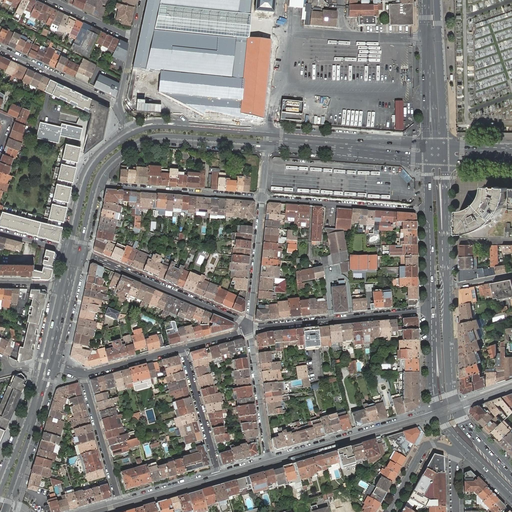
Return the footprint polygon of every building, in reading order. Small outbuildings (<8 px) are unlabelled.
[(21,0),(13,0),(13,2),(12,3),(11,6),(17,9),(19,5),(21,0)] [(28,0),(21,0),(19,5),(17,9),(16,10),(22,13),(23,12),(24,9),(28,0)] [(37,1),(35,0),(28,0),(24,9),(31,13),(31,12),(37,1)] [(85,0),(73,0),(73,4),(83,10),(86,0),(85,0)] [(85,0),(86,0),(83,10),(93,14),(97,0),(85,0)] [(97,0),(93,14),(103,19),(106,8),(101,7),(102,3),(107,4),(108,0),(97,0)] [(147,0),(133,69),(134,69),(147,71),(160,73),(158,93),(204,116),(213,117),(214,109),(263,120),(270,52),(247,49),(248,39),(248,38),(249,27),(250,16),(251,12),(251,0),(147,0)] [(273,14),(274,0),(255,0),(255,12),(273,14)] [(289,0),(289,7),(296,8),(303,8),(302,20),(305,20),(305,25),(309,26),(311,0),(307,0),(307,4),(305,4),(305,0),(289,0)] [(311,0),(309,26),(336,28),(337,14),(336,12),(323,11),(324,0),(323,0),(311,0)] [(357,6),(356,0),(348,0),(349,6),(346,6),(346,17),(358,17),(358,26),(375,25),(375,17),(378,17),(378,10),(382,10),(382,5),(378,4),(377,6),(357,6)] [(412,5),(411,0),(399,0),(400,5),(389,5),(390,15),(390,25),(397,25),(412,25),(412,5)] [(31,13),(30,15),(37,19),(38,16),(44,4),(37,1),(31,12),(31,13)] [(130,24),(134,6),(123,4),(118,2),(117,7),(114,20),(120,21),(119,22),(130,24)] [(49,6),(44,4),(38,16),(37,19),(39,19),(38,21),(40,22),(41,22),(49,6)] [(53,8),(49,6),(41,22),(42,23),(43,21),(46,23),(47,20),(53,8)] [(58,11),(53,8),(47,20),(49,21),(49,20),(51,21),(49,25),(51,26),(58,11)] [(64,14),(58,11),(51,26),(53,27),(54,23),(57,25),(56,28),(58,28),(58,27),(60,23),(64,14)] [(69,16),(64,14),(60,23),(58,27),(65,30),(66,26),(69,16)] [(70,31),(76,19),(69,16),(66,26),(65,30),(67,30),(70,31)] [(76,37),(83,23),(76,19),(70,31),(70,32),(74,34),(73,36),(76,37)] [(101,31),(83,23),(76,37),(71,47),(89,57),(95,42),(96,42),(101,31)] [(0,41),(2,43),(9,29),(7,28),(6,30),(2,28),(0,32),(0,41)] [(2,43),(8,45),(14,33),(9,31),(10,30),(9,29),(2,43)] [(107,34),(101,31),(96,42),(102,45),(107,34)] [(8,45),(14,48),(21,35),(14,32),(14,33),(8,45)] [(14,48),(21,52),(22,50),(26,41),(23,40),(26,33),(23,32),(21,35),(14,48)] [(113,37),(107,34),(102,45),(106,47),(105,50),(107,51),(108,48),(113,37)] [(119,40),(113,37),(108,48),(107,51),(111,53),(113,54),(114,51),(119,40)] [(26,41),(22,50),(27,53),(32,44),(29,43),(30,41),(28,39),(26,41)] [(247,49),(270,52),(271,41),(248,39),(247,49)] [(128,44),(119,40),(114,51),(125,56),(128,44)] [(42,61),(48,64),(55,50),(50,48),(53,42),(51,42),(48,48),(42,61)] [(28,55),(35,58),(41,46),(39,45),(39,47),(34,44),(33,44),(28,55)] [(348,61),(370,62),(370,47),(338,45),(337,48),(344,49),(344,50),(348,50),(348,61)] [(35,58),(42,61),(48,48),(44,47),(41,46),(35,58)] [(48,64),(55,68),(61,56),(62,53),(60,53),(55,50),(48,64)] [(125,56),(114,51),(113,54),(112,56),(113,57),(124,62),(125,56)] [(55,68),(62,71),(67,60),(68,59),(61,56),(55,68)] [(0,70),(4,73),(5,72),(6,70),(10,60),(3,57),(0,63),(0,70)] [(91,78),(97,65),(83,58),(80,66),(77,71),(91,78)] [(17,63),(10,60),(6,70),(5,72),(12,75),(17,63)] [(62,71),(75,77),(77,71),(80,66),(67,60),(62,71)] [(12,75),(10,79),(12,80),(14,76),(23,80),(28,69),(17,63),(12,75)] [(28,69),(23,80),(30,84),(35,72),(28,69)] [(30,84),(37,87),(43,75),(35,72),(30,84)] [(45,90),(50,79),(43,75),(37,87),(45,90)] [(99,77),(94,86),(106,92),(117,97),(119,87),(99,77)] [(50,79),(45,90),(44,91),(48,93),(51,94),(52,91),(57,82),(53,80),(50,79)] [(70,88),(57,82),(52,91),(51,94),(64,100),(70,88)] [(86,110),(88,97),(70,88),(64,100),(86,110)] [(110,107),(88,97),(86,110),(89,112),(91,112),(88,128),(87,134),(89,134),(88,136),(87,143),(86,150),(85,154),(88,151),(96,145),(103,139),(105,131),(110,107)] [(395,101),(395,130),(403,131),(404,102),(395,101)] [(7,113),(17,117),(21,108),(12,104),(7,113)] [(15,121),(24,125),(25,121),(30,111),(26,109),(22,108),(22,110),(20,113),(18,118),(17,117),(15,121)] [(24,125),(15,121),(12,129),(24,134),(25,134),(28,126),(27,126),(24,125)] [(61,126),(40,122),(36,138),(58,143),(60,135),(72,138),(80,140),(82,128),(61,123),(61,126)] [(23,137),(26,137),(27,135),(25,134),(24,134),(12,129),(9,138),(21,142),(23,137)] [(26,147),(27,144),(24,143),(21,142),(9,138),(6,146),(18,150),(19,151),(21,146),(26,147)] [(66,143),(60,147),(58,158),(44,217),(3,206),(1,213),(0,215),(0,226),(56,241),(72,172),(78,145),(66,143)] [(5,155),(13,158),(15,158),(18,150),(6,146),(4,150),(6,151),(5,155)] [(3,154),(0,162),(10,166),(13,158),(5,155),(3,154)] [(0,162),(0,161),(0,171),(7,174),(10,166),(0,162)] [(127,182),(135,183),(136,164),(136,163),(134,163),(133,167),(129,167),(127,182)] [(149,165),(139,164),(136,164),(135,183),(147,184),(149,165)] [(161,169),(161,166),(149,165),(147,184),(160,185),(161,169)] [(120,181),(127,182),(129,167),(121,166),(121,168),(120,181)] [(186,187),(198,187),(199,173),(190,172),(190,166),(188,166),(187,173),(186,187)] [(212,168),(212,171),(211,188),(217,189),(218,173),(219,168),(212,168)] [(160,185),(168,185),(169,174),(170,170),(161,169),(160,185)] [(0,171),(0,180),(7,183),(9,177),(11,178),(12,176),(10,175),(7,174),(0,171)] [(177,186),(186,187),(187,173),(186,172),(182,171),(182,172),(178,172),(178,175),(177,186)] [(226,175),(226,173),(218,173),(217,189),(225,190),(226,175)] [(168,185),(177,186),(178,175),(169,174),(168,185)] [(236,190),(237,176),(226,175),(225,190),(236,190)] [(0,189),(3,191),(6,192),(7,190),(6,190),(8,184),(7,183),(0,180),(0,189)] [(491,222),(491,221),(492,221),(493,219),(494,219),(495,218),(497,216),(499,214),(501,211),(503,208),(504,206),(505,203),(506,200),(507,197),(508,194),(508,190),(508,187),(485,187),(484,191),(483,195),(483,196),(476,202),(469,209),(466,210),(464,210),(458,210),(459,234),(465,233),(469,233),(471,232),(474,232),(477,231),(480,229),(483,228),(485,226),(488,225),(491,223),(491,222)] [(107,190),(104,203),(117,205),(117,200),(122,200),(123,192),(107,190)] [(137,193),(130,192),(129,203),(129,205),(135,206),(136,202),(136,200),(137,193)] [(153,194),(137,193),(136,200),(140,200),(140,202),(136,202),(135,206),(135,210),(135,217),(134,224),(134,228),(139,230),(140,217),(139,217),(140,210),(152,211),(152,208),(153,194)] [(157,194),(153,194),(152,208),(156,209),(156,210),(165,211),(165,208),(166,195),(157,194)] [(174,196),(166,195),(165,208),(165,211),(173,212),(173,208),(174,196)] [(182,196),(174,196),(173,208),(173,212),(181,212),(181,210),(181,209),(182,196)] [(196,197),(189,197),(188,210),(188,213),(195,213),(195,212),(196,197)] [(204,198),(196,197),(195,212),(200,213),(200,215),(200,217),(205,218),(205,216),(205,213),(210,213),(211,199),(204,198)] [(219,199),(211,199),(210,213),(210,215),(217,216),(217,215),(219,199)] [(226,200),(219,199),(217,215),(225,216),(226,200)] [(234,200),(226,200),(225,216),(232,216),(234,200)] [(241,201),(234,200),(232,216),(240,216),(241,201)] [(248,201),(241,201),(240,216),(245,217),(245,219),(247,219),(247,217),(248,201)] [(117,205),(104,203),(102,210),(118,213),(119,214),(121,207),(120,206),(117,205)] [(280,215),(281,204),(269,203),(267,205),(266,214),(270,214),(280,215)] [(299,205),(286,204),(285,216),(285,218),(285,221),(288,221),(288,218),(295,218),(294,222),(294,224),(298,225),(299,205)] [(310,206),(299,205),(298,225),(298,226),(300,226),(301,226),(301,223),(306,223),(305,226),(309,227),(310,206)] [(322,207),(313,206),(313,216),(322,216),(322,207)] [(335,229),(325,228),(328,235),(343,232),(343,229),(350,230),(352,209),(337,208),(335,229)] [(118,213),(102,210),(101,217),(117,220),(119,221),(121,214),(119,214),(118,213)] [(360,210),(352,210),(351,222),(355,222),(355,220),(359,221),(360,210)] [(367,211),(360,210),(359,221),(359,223),(359,225),(365,225),(364,227),(366,227),(367,211)] [(375,211),(367,211),(366,227),(366,230),(367,230),(368,225),(374,226),(375,211)] [(393,213),(375,211),(374,226),(373,230),(381,231),(389,231),(392,231),(393,223),(393,213)] [(397,213),(393,213),(393,223),(392,231),(396,231),(397,231),(397,226),(397,223),(403,223),(416,222),(416,216),(414,214),(397,213)] [(322,216),(313,216),(312,224),(321,225),(322,216)] [(116,222),(117,220),(101,217),(99,224),(115,227),(115,228),(115,226),(121,228),(122,223),(116,222)] [(280,222),(269,221),(266,221),(265,228),(279,229),(280,222)] [(416,230),(416,222),(403,223),(403,224),(401,226),(397,226),(397,231),(398,231),(400,231),(416,230)] [(99,224),(98,231),(113,234),(115,227),(99,224)] [(312,224),(312,233),(321,233),(321,225),(312,224)] [(240,232),(238,232),(238,233),(252,235),(253,227),(246,227),(241,226),(240,232)] [(278,235),(279,229),(265,228),(264,236),(278,237),(280,237),(280,235),(278,235)] [(297,239),(297,231),(287,230),(287,238),(287,240),(292,241),(295,241),(297,241),(297,239)] [(108,241),(112,242),(114,235),(113,234),(98,231),(96,238),(108,241)] [(343,232),(328,235),(327,235),(329,246),(331,255),(328,257),(327,257),(328,266),(339,264),(349,262),(349,257),(349,251),(347,251),(343,232)] [(236,233),(236,241),(251,242),(252,235),(238,233),(236,233)] [(312,242),(321,242),(321,233),(312,233),(312,242)] [(264,236),(263,243),(277,244),(278,239),(280,239),(280,237),(278,237),(264,236)] [(22,242),(6,238),(4,247),(15,250),(15,248),(20,249),(22,242)] [(93,251),(102,255),(108,242),(108,241),(96,238),(93,251)] [(125,264),(131,267),(138,252),(138,251),(135,250),(138,243),(135,241),(132,249),(125,264)] [(236,241),(233,241),(232,246),(235,246),(235,248),(250,250),(251,242),(236,241)] [(296,254),(297,241),(295,241),(294,245),(292,245),(288,244),(288,253),(296,254)] [(102,255),(111,258),(116,246),(113,244),(113,245),(108,242),(102,255)] [(111,258),(120,262),(125,250),(126,246),(117,242),(117,243),(116,246),(111,258)] [(389,246),(389,257),(405,256),(417,256),(416,245),(402,246),(402,249),(396,249),(396,246),(389,246)] [(459,245),(459,257),(474,256),(477,256),(477,253),(474,253),(474,245),(459,245)] [(491,267),(496,267),(505,265),(505,264),(499,265),(499,248),(499,245),(498,245),(491,245),(491,267)] [(511,250),(511,247),(511,245),(503,245),(503,248),(505,254),(507,254),(506,252),(511,250)] [(120,262),(125,264),(132,249),(126,246),(125,250),(120,262)] [(250,250),(235,248),(234,256),(250,257),(250,250)] [(55,251),(46,249),(42,263),(44,263),(43,267),(41,270),(33,268),(33,270),(32,276),(31,279),(47,279),(48,279),(51,277),(53,269),(53,266),(56,254),(55,251)] [(263,251),(262,259),(276,261),(277,261),(279,261),(280,258),(276,258),(277,252),(263,251)] [(131,267),(143,272),(149,257),(138,252),(131,267)] [(153,257),(150,255),(149,257),(143,272),(150,275),(158,256),(155,255),(155,257),(153,256),(153,257)] [(150,275),(157,277),(162,266),(163,263),(164,261),(161,260),(161,259),(159,259),(160,257),(158,256),(150,275)] [(234,256),(233,256),(233,263),(249,265),(250,257),(234,256)] [(417,267),(417,256),(405,256),(405,267),(417,267)] [(474,256),(459,257),(459,269),(467,269),(474,269),(477,268),(477,266),(475,266),(474,259),(477,259),(477,256),(474,256)] [(348,267),(349,271),(377,270),(377,257),(349,257),(349,262),(348,267)] [(157,277),(164,280),(169,269),(170,266),(172,261),(165,258),(164,261),(163,263),(162,266),(157,277)] [(262,259),(261,266),(276,268),(279,268),(282,268),(282,261),(279,261),(277,261),(276,261),(262,259)] [(174,262),(172,261),(170,266),(169,269),(164,280),(170,283),(176,269),(177,267),(174,266),(174,265),(173,264),(174,262)] [(349,262),(339,264),(341,274),(349,272),(349,271),(348,267),(349,262)] [(248,272),(249,265),(233,263),(230,263),(229,271),(231,271),(235,271),(248,272)] [(0,275),(32,276),(33,270),(33,268),(34,266),(34,265),(0,264),(0,275)] [(90,265),(88,276),(94,277),(101,279),(103,268),(97,266),(93,264),(90,265)] [(496,267),(498,274),(508,272),(507,265),(505,265),(496,267)] [(180,268),(177,267),(176,269),(170,283),(176,286),(182,271),(184,267),(182,266),(181,267),(180,267),(180,268)] [(282,271),(283,268),(282,268),(279,268),(276,268),(261,266),(260,277),(275,279),(278,279),(279,271),(282,271)] [(323,267),(322,267),(313,269),(296,272),(296,275),(296,281),(297,282),(315,279),(325,277),(323,267)] [(417,279),(417,267),(405,267),(400,268),(399,268),(396,268),(396,270),(399,270),(399,271),(402,271),(404,270),(404,276),(402,276),(400,276),(399,277),(396,277),(396,279),(398,279),(400,279),(417,279)] [(481,270),(480,268),(479,268),(477,268),(474,269),(467,269),(459,269),(460,274),(461,274),(461,282),(480,278),(479,273),(482,273),(482,272),(482,271),(481,270)] [(176,286),(183,289),(189,274),(182,271),(176,286)] [(247,280),(248,272),(235,271),(234,273),(231,273),(230,278),(233,278),(247,280)] [(115,273),(112,280),(111,281),(109,286),(112,288),(114,285),(116,286),(111,296),(113,296),(115,292),(116,289),(117,286),(122,276),(115,273)] [(194,275),(189,273),(189,274),(183,289),(193,293),(200,278),(195,276),(194,275)] [(94,277),(88,276),(86,283),(101,286),(102,287),(104,279),(101,279),(94,277)] [(128,279),(122,276),(117,286),(116,289),(115,292),(118,294),(117,295),(118,296),(118,297),(119,297),(120,297),(128,279)] [(200,278),(193,293),(203,297),(209,284),(209,283),(211,280),(201,276),(200,278)] [(275,279),(260,277),(259,284),(259,288),(268,289),(268,290),(272,290),(273,281),(274,280),(275,280),(275,279)] [(246,291),(247,280),(233,278),(232,280),(236,280),(234,288),(236,288),(235,290),(240,290),(246,291)] [(133,281),(128,279),(120,297),(119,297),(118,301),(124,303),(126,299),(126,298),(127,297),(128,295),(133,281)] [(278,279),(275,279),(275,280),(274,282),(280,283),(280,287),(276,287),(276,293),(287,293),(285,282),(285,280),(278,279)] [(417,287),(417,279),(400,279),(398,279),(398,285),(400,285),(400,288),(408,287),(417,287)] [(511,279),(492,283),(495,294),(495,297),(495,298),(499,298),(500,299),(503,299),(511,297),(511,279)] [(141,284),(133,281),(128,295),(127,297),(126,298),(128,299),(129,298),(134,300),(135,298),(135,297),(141,284)] [(334,314),(348,312),(345,287),(344,281),(338,281),(339,287),(331,288),(334,314)] [(101,286),(86,283),(85,290),(99,293),(100,292),(101,292),(101,290),(107,292),(107,290),(108,288),(103,287),(102,287),(101,286)] [(495,294),(492,283),(483,285),(485,295),(486,297),(487,297),(487,295),(491,295),(495,294)] [(148,287),(141,284),(135,297),(135,298),(142,301),(148,287)] [(203,297),(213,301),(218,288),(209,284),(203,297)] [(475,286),(460,289),(460,304),(474,302),(477,301),(477,298),(473,299),(472,290),(475,289),(475,286)] [(155,290),(148,287),(142,301),(140,305),(143,307),(145,303),(149,304),(155,290)] [(220,288),(219,287),(218,288),(213,301),(222,305),(227,293),(227,292),(220,289),(220,288)] [(417,300),(417,287),(408,287),(408,292),(407,292),(407,295),(408,295),(408,300),(408,306),(415,306),(417,303),(417,300)] [(10,301),(12,288),(5,288),(3,300),(10,301)] [(17,301),(20,288),(12,288),(10,301),(11,302),(17,303),(17,301)] [(45,289),(31,289),(30,293),(33,294),(32,298),(31,306),(30,306),(28,314),(29,314),(31,314),(29,322),(23,346),(20,345),(18,352),(21,353),(19,362),(32,359),(34,349),(31,349),(32,344),(35,344),(36,342),(38,334),(35,334),(36,328),(39,329),(40,325),(42,317),(39,316),(41,308),(43,309),(46,298),(45,297),(43,297),(45,289)] [(385,292),(381,292),(381,294),(383,309),(391,308),(390,291),(390,289),(385,290),(385,292)] [(85,290),(83,297),(97,299),(97,296),(103,298),(103,294),(99,293),(85,290)] [(162,293),(155,290),(149,304),(152,305),(156,307),(162,293)] [(245,302),(246,291),(240,290),(237,297),(237,299),(232,310),(242,314),(244,312),(245,302)] [(276,293),(271,292),(268,292),(259,291),(258,299),(267,299),(270,300),(277,300),(276,298),(271,297),(271,298),(269,298),(269,293),(271,294),(276,294),(276,293)] [(381,294),(381,292),(379,291),(373,292),(373,294),(374,310),(383,309),(381,294)] [(169,296),(162,293),(156,307),(163,310),(169,296)] [(222,305),(232,310),(237,299),(237,297),(227,293),(222,305)] [(353,312),(360,311),(359,300),(358,296),(358,294),(355,294),(356,296),(355,296),(351,297),(352,301),(353,312)] [(360,311),(367,311),(365,299),(365,295),(362,296),(360,296),(360,294),(358,294),(358,296),(359,300),(360,311)] [(176,299),(169,296),(163,310),(161,315),(164,316),(165,314),(165,311),(170,313),(176,299)] [(328,314),(326,296),(323,296),(323,299),(315,299),(315,300),(317,315),(328,314)] [(83,297),(82,303),(98,306),(101,307),(102,300),(97,299),(83,297)] [(290,318),(301,317),(299,302),(299,299),(290,299),(289,297),(287,297),(287,300),(288,302),(290,318)] [(183,302),(176,299),(170,313),(177,316),(183,302)] [(259,321),(268,320),(268,308),(267,306),(267,299),(258,299),(257,305),(265,306),(265,310),(257,311),(256,320),(259,321)] [(310,316),(317,315),(315,300),(314,300),(309,300),(308,301),(310,316)] [(301,317),(310,316),(308,301),(299,302),(301,317)] [(183,302),(177,316),(182,318),(181,319),(184,320),(185,316),(190,305),(183,302)] [(279,319),(290,318),(288,302),(277,303),(278,307),(279,319)] [(474,302),(460,304),(460,323),(477,319),(476,318),(473,318),(471,304),(474,304),(474,302)] [(82,303),(80,310),(96,313),(96,314),(98,306),(82,303)] [(197,308),(190,305),(185,316),(184,320),(183,321),(185,322),(186,318),(187,317),(191,318),(190,320),(189,323),(190,323),(192,319),(197,308)] [(268,320),(279,319),(278,307),(276,307),(276,309),(269,309),(269,308),(268,308),(268,320)] [(108,308),(105,315),(117,320),(119,314),(120,313),(114,311),(110,309),(108,308)] [(205,312),(197,308),(192,319),(198,322),(197,324),(200,324),(201,320),(205,312)] [(80,310),(79,319),(95,322),(96,320),(95,320),(96,313),(80,310)] [(213,315),(205,312),(201,320),(208,323),(207,325),(209,325),(210,323),(213,315)] [(234,324),(213,315),(210,323),(212,324),(211,327),(209,326),(209,325),(207,325),(200,325),(203,337),(211,335),(233,329),(234,324)] [(397,327),(397,331),(402,331),(418,330),(418,320),(416,318),(403,319),(404,327),(397,327)] [(79,319),(77,326),(94,329),(94,328),(96,328),(97,324),(95,324),(96,322),(95,322),(79,319)] [(481,328),(478,319),(477,319),(460,323),(461,335),(478,329),(481,328)] [(389,329),(390,332),(397,331),(397,327),(396,320),(394,320),(389,321),(389,329)] [(383,321),(378,322),(379,337),(387,337),(388,342),(391,342),(390,336),(389,329),(389,321),(383,321)] [(166,322),(163,322),(166,332),(170,346),(180,343),(177,329),(174,322),(171,322),(166,322)] [(374,322),(369,323),(371,342),(374,342),(373,338),(379,337),(378,322),(374,322)] [(365,323),(360,324),(362,341),(362,343),(365,343),(365,342),(371,342),(369,323),(365,323)] [(351,324),(340,326),(342,343),(345,343),(345,340),(353,339),(351,324)] [(360,324),(351,324),(353,339),(353,345),(356,345),(362,344),(362,343),(362,341),(360,324)] [(200,325),(198,325),(199,327),(193,328),(193,326),(191,327),(195,339),(203,337),(200,325)] [(77,326),(75,333),(91,337),(93,337),(94,329),(77,326)] [(188,341),(195,339),(191,327),(191,326),(185,328),(184,328),(188,341)] [(340,326),(329,327),(331,343),(338,342),(339,347),(342,347),(342,343),(340,326)] [(331,346),(331,345),(331,343),(329,327),(318,328),(320,347),(331,346)] [(179,329),(177,329),(180,343),(188,341),(184,328),(179,330),(179,329)] [(318,328),(303,329),(304,341),(304,344),(304,349),(320,348),(320,347),(318,328)] [(131,337),(135,350),(146,347),(142,334),(141,329),(137,330),(133,331),(134,336),(131,337)] [(303,329),(295,330),(296,342),(304,341),(303,329)] [(478,329),(461,335),(461,346),(478,340),(481,339),(478,331),(478,329)] [(295,330),(288,331),(289,342),(296,342),(295,330)] [(418,330),(402,331),(402,340),(400,339),(398,339),(398,342),(402,341),(402,342),(418,341),(418,330)] [(281,331),(274,332),(275,343),(275,344),(275,346),(275,349),(276,351),(283,351),(283,348),(283,346),(282,343),(281,331)] [(288,331),(281,331),(282,343),(289,342),(288,331)] [(274,332),(266,333),(267,346),(269,346),(269,344),(271,344),(275,344),(275,343),(274,332)] [(75,333),(73,343),(82,345),(88,347),(89,338),(91,338),(91,337),(75,333)] [(267,346),(266,333),(256,335),(256,336),(258,347),(258,353),(266,353),(265,350),(265,346),(267,346)] [(135,355),(130,335),(122,337),(124,342),(128,357),(135,355)] [(145,341),(148,351),(161,348),(157,336),(149,338),(150,339),(145,341)] [(1,338),(0,340),(0,351),(3,353),(8,341),(1,338)] [(8,341),(3,353),(9,357),(13,347),(14,344),(11,343),(12,340),(9,339),(8,341)] [(121,359),(128,357),(124,342),(120,343),(120,341),(118,342),(118,340),(115,341),(116,342),(117,348),(118,352),(119,351),(121,355),(120,356),(121,359)] [(241,340),(234,342),(236,351),(238,351),(237,349),(242,348),(243,352),(246,351),(244,342),(241,340)] [(478,340),(461,346),(461,357),(478,351),(481,349),(479,342),(478,340)] [(105,351),(108,362),(114,360),(121,359),(120,356),(118,352),(116,348),(117,348),(116,342),(115,341),(113,342),(113,343),(112,343),(112,345),(109,346),(110,350),(105,351)] [(398,342),(397,342),(397,343),(402,343),(402,351),(418,351),(418,341),(402,342),(402,341),(398,342)] [(234,342),(226,344),(228,354),(229,356),(229,358),(233,357),(231,353),(236,352),(236,351),(234,342)] [(77,361),(84,365),(90,355),(93,349),(91,348),(90,351),(81,349),(82,345),(73,343),(70,358),(77,361)] [(226,344),(218,346),(221,356),(222,358),(229,356),(228,354),(226,344)] [(497,354),(497,344),(489,347),(493,358),(497,356),(497,354)] [(97,351),(101,364),(108,362),(105,351),(104,346),(102,346),(103,348),(97,350),(97,351)] [(213,363),(214,364),(223,361),(222,358),(221,356),(218,346),(209,348),(211,354),(212,356),(213,361),(213,363)] [(497,383),(506,380),(506,356),(506,347),(502,347),(502,359),(502,366),(497,367),(497,383)] [(207,358),(212,356),(211,354),(208,355),(206,356),(204,349),(190,353),(193,362),(207,358)] [(90,355),(84,365),(88,368),(101,364),(97,351),(95,351),(96,354),(91,356),(90,355)] [(266,353),(258,353),(260,365),(274,363),(274,361),(271,361),(270,355),(273,355),(276,355),(276,351),(268,352),(266,353)] [(402,351),(398,351),(398,357),(391,357),(391,361),(400,360),(403,360),(404,360),(419,360),(418,351),(402,351)] [(478,351),(461,357),(461,369),(478,363),(482,362),(478,351)] [(178,356),(162,361),(163,366),(166,365),(167,366),(165,367),(165,369),(167,369),(181,365),(178,356)] [(208,365),(209,365),(208,362),(213,361),(212,356),(207,358),(193,362),(194,369),(208,365)] [(238,360),(232,361),(234,371),(248,369),(247,358),(240,359),(238,360)] [(419,373),(419,360),(404,360),(403,360),(400,360),(400,368),(398,368),(398,371),(393,372),(393,373),(399,373),(404,373),(419,373)] [(355,361),(347,363),(350,374),(353,374),(356,373),(355,361)] [(274,363),(260,365),(261,372),(277,370),(280,370),(279,364),(279,362),(277,362),(275,363),(274,363)] [(153,363),(146,365),(150,379),(151,382),(151,385),(154,384),(152,378),(156,377),(155,372),(153,363)] [(478,363),(461,369),(462,378),(472,375),(474,375),(480,373),(481,372),(478,363)] [(146,365),(129,369),(133,383),(133,386),(147,383),(151,382),(150,379),(146,365)] [(167,369),(165,369),(162,370),(163,372),(166,371),(167,376),(175,374),(183,372),(181,365),(167,369)] [(213,373),(215,373),(215,370),(210,371),(207,372),(206,368),(209,367),(208,365),(194,369),(197,378),(213,373)] [(299,367),(296,367),(298,380),(302,379),(308,378),(307,370),(306,366),(299,367)] [(486,387),(497,383),(497,367),(497,366),(495,366),(495,369),(495,372),(488,372),(488,369),(486,369),(486,371),(486,376),(486,387)] [(129,369),(120,372),(125,389),(127,388),(126,385),(133,383),(129,369)] [(248,369),(234,371),(232,372),(232,373),(234,373),(235,378),(233,379),(233,380),(237,380),(249,378),(248,369)] [(261,372),(263,384),(276,383),(276,379),(281,378),(280,370),(277,370),(261,372)] [(120,372),(113,374),(117,387),(118,391),(125,389),(120,372)] [(167,382),(168,384),(177,382),(185,379),(183,372),(175,374),(167,376),(169,382),(167,382)] [(25,377),(21,373),(17,374),(16,376),(15,375),(10,386),(8,385),(0,401),(0,442),(4,433),(3,432),(4,430),(5,430),(6,430),(10,420),(9,419),(10,417),(11,417),(12,416),(15,408),(14,407),(16,403),(17,403),(18,400),(21,394),(20,393),(21,391),(22,391),(25,385),(25,384),(22,383),(25,377)] [(197,378),(201,390),(213,387),(214,387),(211,376),(214,375),(213,373),(197,378)] [(419,397),(419,373),(404,373),(399,373),(399,399),(401,399),(402,398),(401,397),(403,396),(404,398),(405,400),(408,399),(408,400),(419,397)] [(475,391),(486,387),(486,376),(482,378),(480,373),(474,375),(474,381),(475,391)] [(113,374),(103,376),(107,389),(117,387),(113,374)] [(472,375),(462,378),(462,392),(465,394),(475,391),(474,381),(472,382),(471,377),(472,376),(472,375)] [(103,376),(97,378),(101,394),(103,393),(102,391),(107,390),(107,389),(103,376)] [(101,394),(97,378),(90,380),(94,393),(94,396),(99,394),(101,394)] [(251,386),(249,378),(237,380),(238,388),(251,386)] [(310,385),(308,378),(302,379),(303,388),(304,388),(310,387),(310,385)] [(177,382),(168,384),(169,390),(167,391),(167,393),(169,392),(187,387),(185,379),(177,382)] [(263,384),(264,394),(280,391),(283,391),(285,390),(283,382),(281,382),(276,383),(263,384)] [(68,399),(68,400),(69,400),(76,398),(82,396),(78,383),(68,386),(68,395),(68,399)] [(66,399),(68,399),(68,395),(68,386),(59,388),(56,390),(53,402),(63,404),(65,405),(66,399)] [(218,393),(216,386),(214,387),(213,387),(201,390),(203,398),(215,394),(218,393)] [(252,398),(251,386),(238,388),(233,389),(233,392),(233,394),(236,393),(237,400),(252,398)] [(190,398),(187,387),(169,392),(170,396),(175,395),(177,402),(190,398)] [(283,396),(288,395),(287,390),(285,390),(283,391),(280,391),(264,394),(265,398),(281,396),(283,396)] [(99,394),(94,396),(97,403),(107,400),(105,396),(108,395),(108,392),(103,393),(101,394),(99,394)] [(221,402),(219,393),(218,393),(215,394),(203,398),(205,405),(221,402)] [(511,393),(502,397),(510,406),(511,405),(511,393)] [(76,398),(69,400),(70,403),(73,403),(74,406),(84,403),(82,396),(76,398)] [(420,407),(419,397),(408,400),(408,399),(405,400),(404,398),(403,396),(401,397),(402,398),(401,399),(399,399),(392,401),(396,416),(405,413),(418,409),(420,407)] [(107,400),(97,403),(99,412),(114,408),(117,407),(117,406),(114,407),(113,402),(114,402),(118,400),(118,397),(110,399),(107,400)] [(511,408),(502,397),(494,400),(500,408),(503,406),(510,415),(511,412),(511,408)] [(177,402),(173,403),(175,410),(192,405),(190,398),(177,402)] [(253,405),(252,398),(237,400),(237,406),(236,406),(236,408),(253,405)] [(378,421),(374,405),(373,405),(372,405),(368,406),(368,407),(367,406),(365,405),(364,400),(363,399),(361,400),(362,406),(363,408),(364,410),(368,424),(378,421)] [(374,405),(378,421),(387,418),(382,399),(373,402),(374,405)] [(486,402),(492,409),(493,411),(496,413),(497,416),(499,417),(504,413),(502,410),(500,408),(494,400),(486,402)] [(284,411),(283,401),(281,401),(280,401),(266,403),(268,416),(275,415),(277,415),(284,413),(284,411)] [(63,404),(53,402),(50,410),(66,414),(68,415),(68,413),(62,411),(63,404)] [(223,404),(223,402),(221,402),(205,405),(207,414),(221,412),(221,410),(220,405),(223,404)] [(471,412),(480,421),(492,409),(486,402),(472,408),(471,409),(470,410),(471,411),(471,412)] [(86,410),(84,403),(74,406),(71,407),(73,414),(86,410)] [(192,405),(175,410),(177,418),(194,413),(192,405)] [(254,410),(253,405),(236,408),(232,408),(233,410),(237,410),(238,418),(239,418),(255,415),(254,410)] [(99,412),(102,420),(116,416),(117,416),(114,408),(99,412)] [(355,428),(368,424),(364,410),(363,408),(361,409),(361,411),(357,412),(352,414),(351,414),(355,428)] [(225,413),(224,409),(221,410),(221,412),(207,414),(209,420),(222,418),(221,413),(225,413)] [(492,409),(480,421),(486,427),(495,418),(491,414),(493,411),(492,409)] [(66,416),(66,414),(50,410),(48,418),(64,422),(64,420),(62,419),(63,415),(66,416)] [(88,417),(86,410),(73,414),(74,418),(71,419),(72,422),(88,417)] [(332,434),(341,432),(336,415),(336,414),(335,411),(331,412),(331,413),(332,415),(327,417),(332,434)] [(139,412),(132,414),(134,424),(135,424),(140,423),(138,417),(140,416),(139,412)] [(325,437),(332,434),(327,417),(323,418),(322,415),(321,412),(318,413),(319,419),(321,424),(325,437)] [(177,418),(174,419),(175,421),(177,421),(178,426),(197,421),(194,413),(177,418)] [(316,439),(325,437),(321,424),(319,419),(318,413),(316,414),(318,420),(316,421),(315,418),(310,420),(311,422),(311,424),(312,426),(312,428),(316,439)] [(341,432),(350,429),(345,413),(336,415),(341,432)] [(122,415),(121,414),(117,416),(116,416),(102,420),(105,432),(117,429),(118,428),(119,428),(122,427),(121,424),(117,425),(115,419),(117,419),(119,418),(122,417),(122,416),(123,416),(122,415)] [(256,422),(255,415),(239,418),(240,425),(256,422)] [(495,418),(486,427),(492,433),(500,425),(497,423),(496,422),(498,420),(500,418),(499,417),(497,416),(495,418)] [(90,425),(88,417),(72,422),(73,424),(72,425),(73,426),(73,427),(74,428),(75,429),(90,425)] [(62,430),(64,422),(48,418),(46,425),(62,430)] [(223,426),(222,420),(222,418),(209,420),(212,429),(223,427),(224,427),(224,426),(223,426)] [(500,425),(492,433),(501,442),(505,438),(503,436),(506,434),(507,436),(511,431),(511,427),(505,420),(503,422),(500,425)] [(181,429),(184,437),(200,432),(197,421),(178,426),(179,430),(181,429)] [(257,430),(256,422),(240,425),(242,432),(243,432),(257,430)] [(309,441),(316,439),(312,428),(312,426),(311,424),(311,422),(308,423),(308,425),(304,426),(305,430),(309,441)] [(294,445),(301,443),(298,432),(297,428),(297,427),(296,426),(295,423),(293,424),(294,428),(295,430),(290,432),(290,433),(291,434),(294,445)] [(60,437),(62,430),(46,425),(44,433),(60,437)] [(92,433),(90,425),(75,429),(74,430),(75,434),(74,435),(75,437),(76,437),(92,433)] [(301,443),(309,441),(305,430),(304,426),(300,428),(299,426),(296,426),(297,427),(297,428),(298,432),(301,443)] [(118,428),(117,429),(105,432),(107,440),(121,436),(121,435),(124,434),(122,427),(119,428),(118,428)] [(224,435),(228,434),(228,431),(226,431),(223,431),(223,427),(212,429),(214,436),(224,435)] [(276,450),(287,447),(283,434),(282,432),(281,428),(278,429),(280,434),(277,435),(278,438),(271,440),(272,448),(276,450)] [(395,452),(406,458),(413,445),(420,433),(419,433),(416,428),(403,432),(385,437),(393,451),(394,451),(395,452)] [(287,447),(294,445),(291,434),(290,433),(290,432),(289,429),(285,431),(282,432),(283,434),(287,447)] [(258,438),(257,430),(243,432),(244,437),(242,437),(242,440),(244,439),(245,439),(254,438),(258,438)] [(422,431),(419,433),(420,433),(413,445),(417,447),(424,434),(422,431)] [(511,431),(507,436),(505,438),(501,442),(509,451),(511,447),(511,431)] [(184,437),(186,445),(194,442),(202,440),(200,432),(184,437)] [(58,445),(61,438),(60,437),(44,433),(41,441),(57,445),(58,445)] [(76,446),(78,445),(95,440),(92,433),(76,437),(75,437),(74,438),(74,441),(74,442),(74,444),(75,444),(76,446)] [(121,436),(107,440),(109,446),(126,442),(131,440),(129,433),(124,434),(121,435),(121,436)] [(229,442),(228,434),(224,435),(214,436),(216,444),(224,442),(229,442)] [(140,444),(139,442),(138,438),(131,440),(126,442),(128,448),(140,444)] [(255,443),(254,438),(245,439),(246,444),(247,446),(250,458),(258,456),(255,444),(255,443)] [(375,440),(361,444),(366,461),(368,460),(369,463),(375,461),(384,454),(381,446),(386,444),(384,438),(375,440)] [(81,455),(84,454),(97,450),(95,440),(78,445),(80,452),(81,455)] [(41,441),(39,449),(55,454),(57,445),(41,441)] [(129,452),(128,448),(126,442),(109,446),(112,457),(129,452)] [(247,446),(246,444),(239,446),(240,447),(243,460),(250,458),(247,446)] [(361,444),(350,447),(354,462),(362,459),(363,461),(366,461),(361,444)] [(235,462),(243,460),(240,447),(234,448),(234,446),(233,445),(230,446),(231,448),(231,449),(231,451),(235,462)] [(185,473),(210,466),(204,447),(196,449),(197,453),(195,453),(194,452),(191,453),(190,455),(181,457),(182,460),(185,473)] [(350,447),(336,451),(340,462),(342,470),(355,465),(354,462),(350,447)] [(52,461),(54,462),(55,460),(57,454),(55,454),(39,449),(36,457),(52,461)] [(81,455),(80,455),(86,474),(103,469),(97,450),(84,454),(81,455)] [(223,466),(235,462),(231,451),(226,452),(219,454),(223,466)] [(336,451),(322,455),(326,469),(332,468),(331,465),(340,462),(336,451)] [(395,464),(401,467),(406,458),(395,452),(391,461),(389,460),(388,462),(390,462),(395,465),(395,464)] [(322,455),(312,458),(317,473),(327,470),(326,469),(322,455)] [(433,455),(422,476),(432,481),(444,481),(444,462),(443,457),(433,455)] [(36,457),(34,465),(42,467),(50,469),(52,461),(36,457)] [(177,475),(185,473),(182,460),(181,457),(173,460),(173,462),(177,475)] [(312,458),(303,461),(308,477),(308,479),(309,482),(310,484),(313,483),(311,476),(317,475),(317,473),(312,458)] [(139,486),(151,483),(148,473),(146,466),(143,466),(141,459),(136,461),(138,468),(134,469),(139,486)] [(151,483),(160,480),(157,470),(157,468),(156,464),(155,463),(148,465),(146,460),(145,460),(146,466),(148,473),(151,483)] [(303,461),(296,463),(299,475),(300,480),(308,477),(303,461)] [(160,480),(169,478),(165,465),(164,463),(164,462),(156,464),(157,468),(157,470),(160,480)] [(169,478),(177,475),(173,462),(168,463),(168,464),(165,465),(169,478)] [(386,468),(397,474),(401,467),(395,464),(395,465),(390,462),(386,468)] [(282,467),(288,485),(293,483),(292,481),(296,480),(295,476),(299,475),(296,463),(282,467)] [(50,472),(50,469),(42,467),(34,465),(32,473),(40,476),(42,476),(47,477),(48,478),(48,476),(50,477),(51,473),(50,472)] [(382,474),(380,477),(381,478),(392,483),(397,474),(386,468),(383,466),(382,467),(385,469),(384,471),(382,470),(380,473),(381,473),(382,474)] [(273,471),(276,482),(283,480),(284,482),(284,483),(284,484),(285,486),(288,485),(282,467),(279,468),(280,469),(277,470),(273,471)] [(86,474),(83,475),(83,477),(87,477),(88,482),(89,482),(97,480),(105,477),(103,469),(86,474)] [(126,490),(139,486),(134,469),(121,473),(126,490)] [(273,470),(263,472),(267,485),(274,483),(276,482),(273,471),(273,470)] [(464,474),(464,483),(473,483),(477,479),(470,471),(464,474)] [(263,472),(249,477),(252,487),(253,491),(255,498),(257,497),(256,493),(268,489),(267,485),(263,472)] [(28,485),(39,488),(40,483),(42,476),(40,476),(32,473),(30,480),(28,485)] [(422,476),(409,498),(423,507),(425,508),(429,508),(445,507),(444,481),(432,481),(422,476)] [(245,478),(236,480),(238,491),(239,491),(240,492),(241,492),(242,492),(242,491),(243,491),(243,490),(243,489),(248,488),(251,487),(252,487),(249,477),(245,478)] [(386,493),(392,483),(381,478),(379,481),(375,487),(386,493)] [(474,493),(477,496),(485,487),(477,479),(473,483),(464,483),(464,493),(464,496),(473,496),(473,493),(474,493)] [(236,480),(223,484),(227,497),(239,493),(238,491),(236,480)] [(223,484),(212,487),(216,503),(219,502),(221,511),(225,511),(229,511),(225,500),(228,500),(227,497),(223,484)] [(107,485),(99,487),(103,501),(111,498),(107,485)] [(373,486),(372,486),(366,496),(367,497),(370,498),(380,504),(386,493),(375,487),(373,486)] [(99,487),(91,490),(95,503),(103,501),(99,487)] [(212,487),(202,490),(206,505),(215,503),(215,505),(216,506),(217,506),(216,503),(212,487)] [(482,503),(483,502),(491,493),(485,487),(477,496),(477,505),(480,504),(482,503)] [(74,493),(73,490),(65,492),(65,495),(70,510),(78,508),(74,493)] [(95,503),(91,490),(83,492),(87,505),(95,503)] [(202,490),(188,494),(193,511),(207,511),(208,511),(206,505),(202,490)] [(83,492),(82,491),(74,493),(78,508),(87,505),(83,492)] [(489,510),(498,500),(491,493),(483,502),(482,503),(489,510)] [(193,511),(188,494),(178,497),(181,507),(182,511),(193,511)] [(59,511),(63,511),(70,510),(65,495),(62,496),(62,498),(63,501),(57,502),(59,511)] [(178,497),(170,499),(173,510),(181,507),(178,497)] [(363,504),(364,505),(376,511),(380,504),(370,498),(367,497),(363,504)] [(59,511),(57,502),(56,498),(47,501),(49,505),(45,506),(45,507),(46,511),(59,511)] [(170,499),(158,503),(160,511),(173,511),(173,510),(170,499)] [(499,511),(505,507),(498,500),(489,510),(491,511),(499,511)] [(154,504),(143,507),(144,511),(158,511),(160,511),(158,503),(154,504)]
